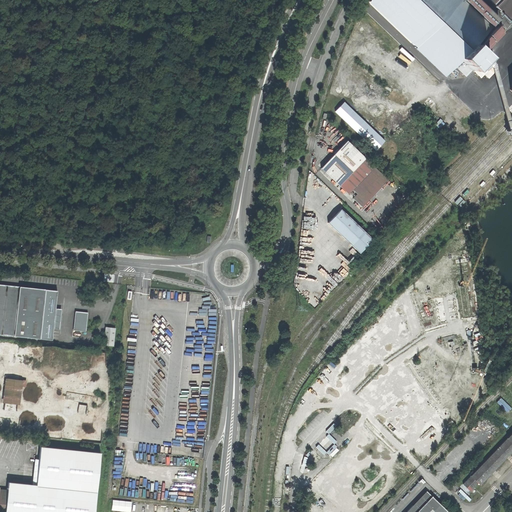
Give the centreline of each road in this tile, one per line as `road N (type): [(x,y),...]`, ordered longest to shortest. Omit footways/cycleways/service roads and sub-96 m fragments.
road 1 (unclassified): [(333,0),(294,91),(281,174),(285,241),(255,268)]
road 2 (secondary): [(300,0),(266,76),(243,184)]
road 3 (secondary): [(234,342),(223,511)]
road 4 (unclassified): [(159,265),(0,248)]
